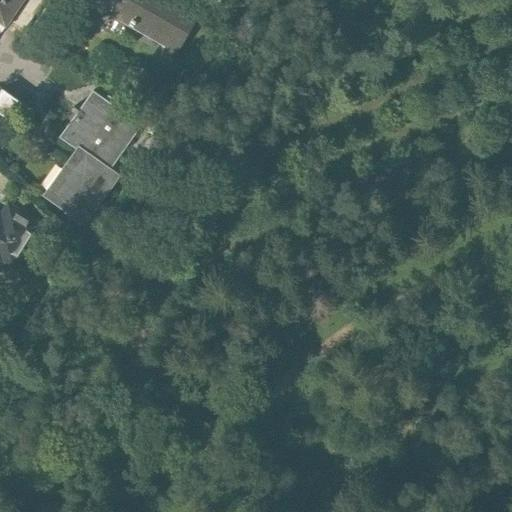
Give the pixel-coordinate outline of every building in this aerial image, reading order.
[(0,0),(0,24),(4,26),(20,0),(0,0)] [(203,6),(191,0),(114,0),(106,16),(175,55),(203,6)] [(0,119),(7,125),(24,100),(5,86),(0,93),(0,119)] [(57,137),(74,149),(40,198),(83,229),(120,177),(109,169),(140,124),(91,90),(57,137)] [(0,267),(15,276),(45,222),(4,199),(0,206),(0,267)]
